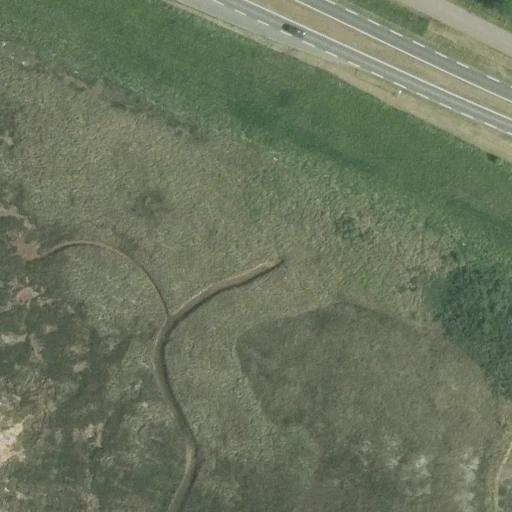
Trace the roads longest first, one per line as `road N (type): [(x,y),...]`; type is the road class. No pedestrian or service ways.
road 1 (secondary): [(224,0),(511,129)]
road 2 (secondary): [(511,95),(306,0)]
